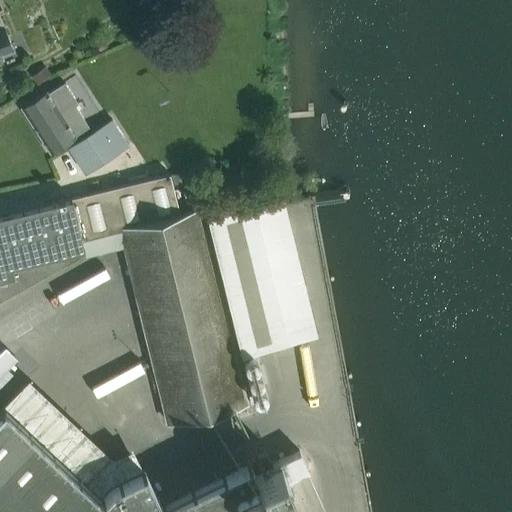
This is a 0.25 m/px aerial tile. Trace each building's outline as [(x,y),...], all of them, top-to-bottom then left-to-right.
[(0,57),(15,51),(0,16),(0,57)] [(46,90),(22,106),(50,150),(89,126),(75,105),(78,103),(64,81),(47,92),(46,90)] [(112,117),(67,146),(84,173),(129,144),(112,117)] [(120,229),(180,216),(170,174),(71,198),(81,239),(120,229)] [(283,196),(206,215),(240,353),(317,334),(283,196)] [(58,252),(83,246),(81,239),(71,198),(58,200),(0,214),(0,296),(61,262),(58,252)] [(180,216),(120,229),(167,420),(245,400),(199,211),(180,216)] [(0,511),(291,511),(278,482),(308,468),(299,449),(279,458),(277,455),(270,459),(266,450),(250,458),(252,462),(207,483),(209,486),(163,507),(136,451),(116,461),(31,381),(5,408),(1,404),(0,405),(0,377),(18,358),(6,346),(0,351),(0,511)] [(269,350),(249,351),(250,381),(269,380),(270,395),(282,394),(280,351),(269,352),(269,350)]
